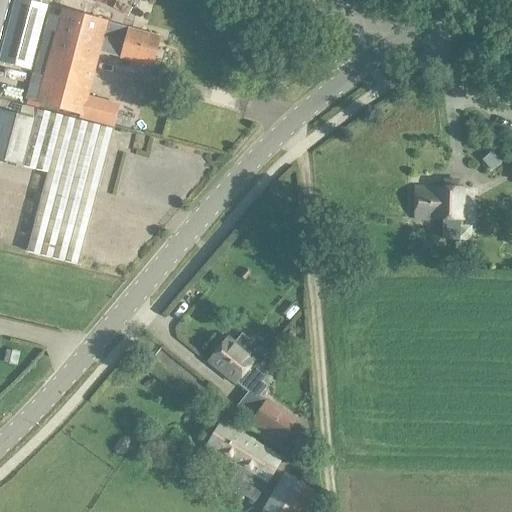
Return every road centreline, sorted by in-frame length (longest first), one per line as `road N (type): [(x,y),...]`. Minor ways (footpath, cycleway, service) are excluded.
road 1 (tertiary): [(0,437),(51,392),(299,119),(403,25)]
road 2 (track): [(328,511),(295,150),(299,119)]
road 3 (unclassified): [(511,122),(494,116),(403,25)]
